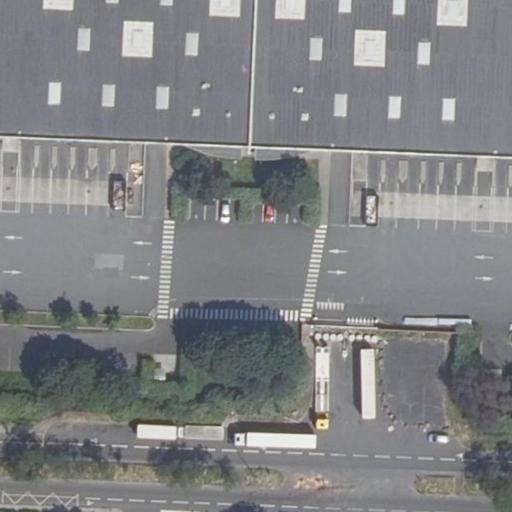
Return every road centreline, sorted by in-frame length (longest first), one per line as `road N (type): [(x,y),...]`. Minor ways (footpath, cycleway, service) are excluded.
road 1 (unclassified): [(511,469),(0,447)]
road 2 (unclassified): [(0,486),(511,506)]
